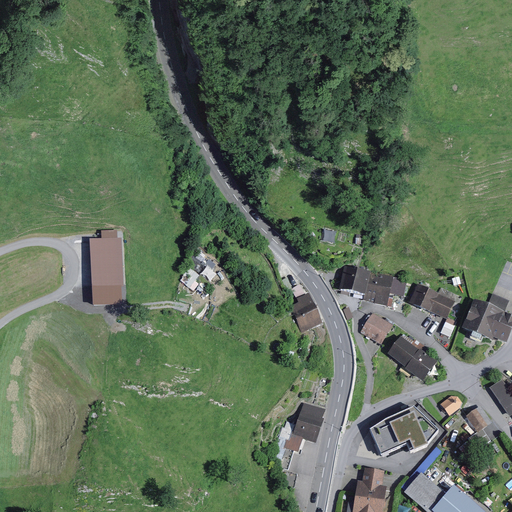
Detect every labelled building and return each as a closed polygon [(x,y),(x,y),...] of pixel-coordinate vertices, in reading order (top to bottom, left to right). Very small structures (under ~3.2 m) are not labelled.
[(335,240),(336,230),(322,228),(320,238),(335,240)] [(121,239),(90,241),(93,289),(124,287),(121,239)] [(392,279),(343,267),(337,292),(362,298),(362,302),(386,307),(392,279)] [(292,290),(287,278),(282,280),(287,293),(291,292),(291,290),(292,290)] [(298,285),(292,290),(291,290),(291,292),(296,300),(305,296),(298,285)] [(438,295),(416,285),(407,305),(428,315),(428,313),(446,322),(455,303),(454,302),(457,296),(441,289),(438,295)] [(321,326),(308,295),(305,296),(296,300),(298,304),(290,307),(301,334),(321,326)] [(487,307),(473,301),(460,330),(491,343),(492,340),(505,345),(511,328),(511,318),(503,315),(509,302),(492,295),(487,307)] [(393,327),(372,314),(359,334),(380,347),(393,327)] [(418,352),(400,339),(387,356),(405,369),(403,371),(421,384),(436,364),(419,351),(418,352)] [(511,395),(502,381),(489,389),(509,418),(511,415),(511,395)] [(461,404),(457,398),(450,398),(440,406),(444,411),(448,417),(459,410),(461,404)] [(327,411),(303,402),(295,425),(286,422),(284,429),(282,428),(272,459),(281,462),(285,450),(300,456),(305,442),(315,446),(327,411)] [(491,423),(480,407),(465,417),(465,418),(476,434),(482,430),(491,423)] [(369,431),(379,458),(405,447),(408,455),(427,448),(438,433),(412,409),(384,421),(369,431)] [(482,430),(476,434),(467,440),(476,452),(491,442),(482,430)] [(384,472),(363,469),(361,482),(356,481),(353,504),(348,503),(346,511),(382,511),(386,488),(382,487),(384,472)] [(295,489),(297,475),(283,472),(280,485),(295,489)] [(479,511),(452,488),(445,496),(420,474),(403,494),(423,511),(479,511)]
